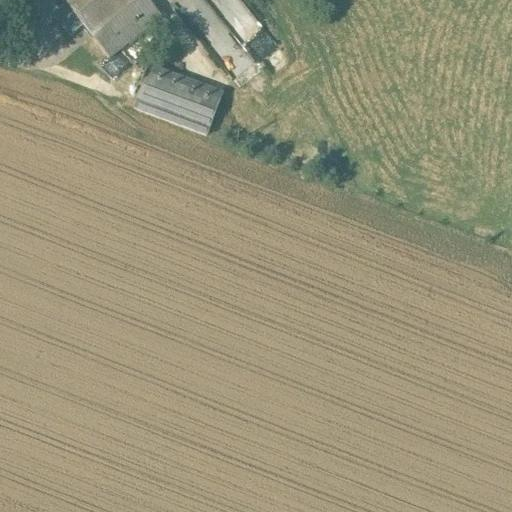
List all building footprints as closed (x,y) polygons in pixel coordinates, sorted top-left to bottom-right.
[(59,0),(67,9),(84,30),(95,44),(147,2),(144,0),(59,0)] [(201,0),(182,0),(174,6),(209,48),(217,41),(222,48),(232,40),(260,74),(283,55),(253,19),(250,20),(233,0),(201,0)] [(147,2),(95,44),(110,63),(162,22),(147,2)] [(84,30),(67,9),(54,19),(71,40),(84,30)] [(223,99),(150,72),(135,112),(208,139),(223,99)]
